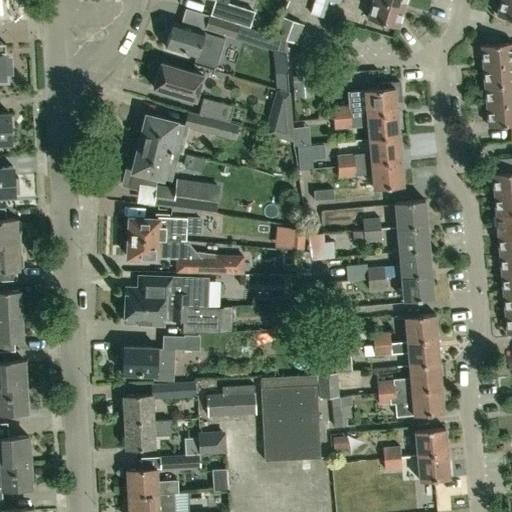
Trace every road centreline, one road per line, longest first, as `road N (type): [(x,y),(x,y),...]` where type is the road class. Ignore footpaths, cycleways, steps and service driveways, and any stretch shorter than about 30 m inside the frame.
road 1 (residential): [(480,511),(467,368),(482,333),(471,203),(449,176),(437,59)]
road 2 (residential): [(79,511),(52,58)]
